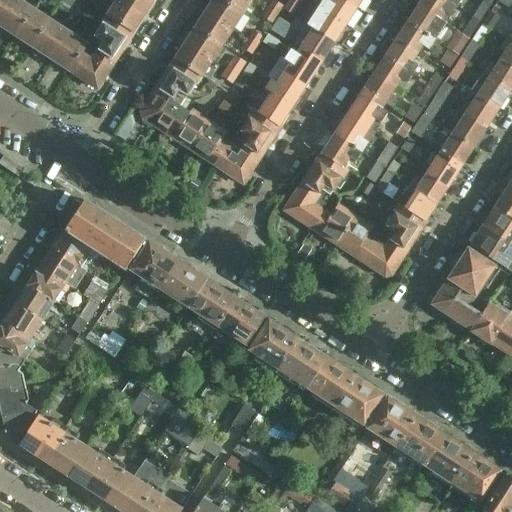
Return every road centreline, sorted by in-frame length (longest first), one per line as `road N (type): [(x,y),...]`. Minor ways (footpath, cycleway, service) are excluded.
road 1 (residential): [(391,0),(219,258)]
road 2 (residential): [(372,349),(511,136)]
road 3 (residential): [(75,164),(183,0)]
road 4 (residential): [(372,349),(219,258)]
road 5 (residential): [(219,258),(75,164)]
road 6 (residential): [(511,445),(372,349)]
